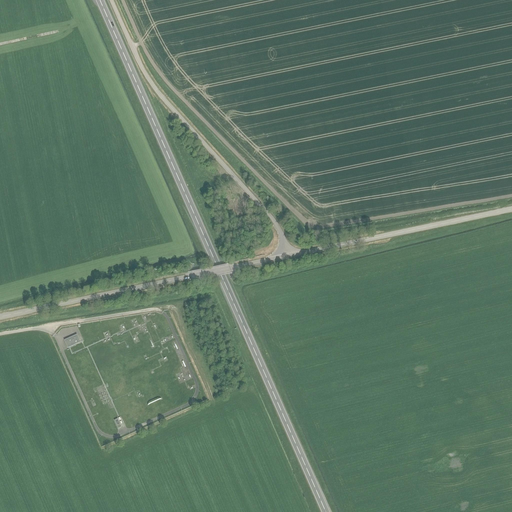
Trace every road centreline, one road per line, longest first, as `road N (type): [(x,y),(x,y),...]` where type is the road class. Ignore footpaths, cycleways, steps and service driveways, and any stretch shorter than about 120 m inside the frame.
road 1 (trunk): [(325,511),(100,0)]
road 2 (unknown): [(162,312),(198,393),(106,434),(91,424),(47,326)]
road 3 (unclassified): [(286,256),(270,218),(150,84),(110,0)]
road 4 (tertiary): [(0,316),(286,256)]
road 5 (tertiary): [(286,256),(511,209)]
